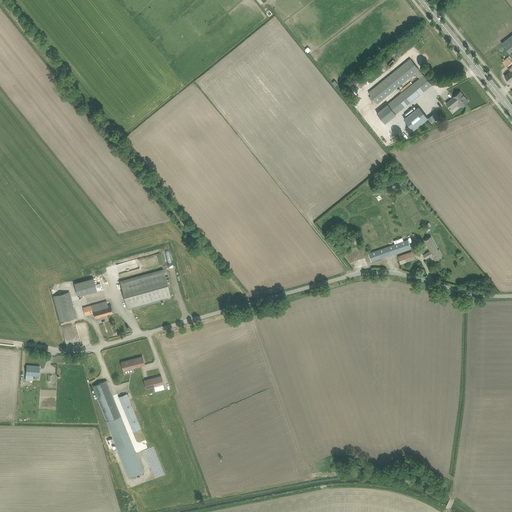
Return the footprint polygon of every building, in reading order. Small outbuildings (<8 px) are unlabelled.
[(511,34),(502,43),(509,53),(511,50),(511,34)] [(503,61),(502,61),(506,66),(511,61),(508,57),(505,59),(503,61)] [(377,113),(385,122),(432,85),(410,58),(368,92),(377,103),(415,73),(419,78),(377,113)] [(454,97),(446,103),(450,108),(458,102),(460,104),(462,106),(464,104),(468,101),(460,91),(456,94),(454,97)] [(419,107),(404,119),(414,130),(428,118),(419,107)] [(432,255),(435,260),(442,256),(431,236),(424,240),(430,251),(423,254),(425,258),(432,255)] [(395,244),(369,253),(370,256),(371,261),(411,247),(409,243),(408,239),(404,241),(402,237),(394,240),(395,244)] [(399,259),(400,264),(415,259),(414,254),(413,251),(398,256),(399,259)] [(124,263),(117,265),(120,274),(127,271),(124,263)] [(164,269),(120,282),(127,309),(171,297),(164,269)] [(93,277),(74,283),(78,296),(97,291),(93,277)] [(59,317),(60,322),(76,317),(75,313),(69,291),(53,296),(59,317)] [(96,304),(91,305),(94,313),(95,317),(100,316),(113,313),(112,308),(111,304),(108,305),(107,301),(96,304)] [(91,305),(83,307),(84,310),(85,315),(94,313),(91,305)] [(130,359),(121,362),(122,367),(123,370),(132,368),(143,365),(144,364),(142,356),(140,357),(130,359)] [(26,380),(31,380),(31,375),(39,376),(40,366),(27,365),(26,380)] [(146,388),(163,383),(161,376),(144,380),(146,388)] [(114,443),(128,477),(144,471),(106,380),(93,386),(107,421),(114,437),(107,440),(109,444),(112,443),(112,444),(114,443)] [(126,393),(119,396),(130,424),(133,431),(141,428),(138,421),(129,400),(127,396),(127,394),(126,393)]
